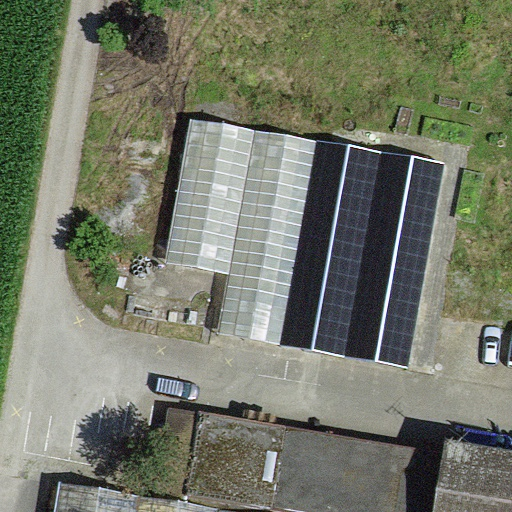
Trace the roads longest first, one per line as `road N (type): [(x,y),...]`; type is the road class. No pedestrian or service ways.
road 1 (track): [(21,360),(511,427)]
road 2 (track): [(0,475),(93,0)]
